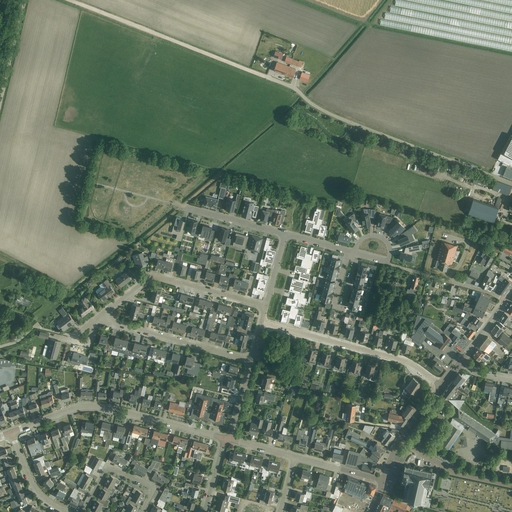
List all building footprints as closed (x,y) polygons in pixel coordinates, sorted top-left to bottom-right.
[(275,51),(274,54),(273,57),(281,60),(283,54),(275,51)] [(301,67),(302,63),(303,61),(299,60),(299,61),(292,59),(290,64),(301,67)] [(286,75),(289,67),(277,62),(274,71),(286,75)] [(289,67),(286,75),(299,80),(300,79),(302,73),(302,72),(289,67)] [(309,76),(302,73),(300,79),(307,81),(309,76)] [(501,153),(498,159),(511,166),(511,134),(501,153)] [(473,183),(476,184),(482,186),(485,178),(476,175),(473,183)] [(511,196),(511,186),(496,180),(492,189),(511,196)] [(236,200),(229,198),(226,209),(234,211),(235,207),(238,208),(241,195),(237,194),(236,199),(237,199),(236,200)] [(203,205),(216,208),(218,200),(206,196),(203,205)] [(250,202),(251,198),(244,196),(243,200),(246,201),(242,215),(250,217),(252,210),(257,211),(259,206),(253,205),(254,203),(250,202)] [(468,214),(493,223),(501,199),(497,198),(494,206),(473,199),(468,214)] [(260,220),(266,221),(268,215),(271,216),(273,210),(267,208),(266,210),(263,210),(260,220)] [(316,228),(319,218),(321,212),(321,210),(317,208),(316,211),(315,211),(312,222),(309,221),(310,220),(307,219),(305,224),(307,224),(305,231),(311,233),(313,227),(316,228)] [(364,223),(364,226),(371,225),(369,217),(371,217),(375,217),(375,209),(371,209),(371,213),(368,213),(368,214),(362,215),(363,219),(362,220),(363,223),(364,223)] [(275,213),(273,222),(273,223),(276,224),(276,223),(279,224),(280,221),(283,222),(285,211),(282,210),(281,211),(280,215),(275,213)] [(352,219),(346,223),(353,232),(359,228),(353,221),(356,219),(354,213),(350,216),(352,219)] [(393,217),(380,214),(377,225),(384,227),(385,222),(390,223),(393,217)] [(180,218),(177,217),(173,229),(179,230),(176,239),(181,240),(185,225),(182,224),(183,219),(180,218)] [(321,224),(322,219),(319,218),(316,228),(319,229),(318,235),(324,237),(327,226),(321,224)] [(191,235),(197,236),(198,230),(196,230),(198,221),(191,219),(188,231),(192,232),(191,235)] [(392,228),(390,230),(392,233),(394,236),(397,233),(402,227),(400,225),(401,224),(398,222),(399,222),(399,221),(397,219),(391,225),(393,227),(392,228)] [(209,229),(210,226),(203,225),(201,234),(205,235),(204,238),(212,241),(215,230),(212,230),(209,229)] [(404,237),(398,239),(401,245),(405,243),(405,244),(412,241),(410,236),(417,231),(413,226),(403,233),(404,237)] [(229,230),(221,228),(218,239),(226,241),(225,245),(229,246),(231,239),(227,238),(229,230)] [(338,240),(338,242),(342,243),(348,244),(350,238),(346,237),(344,236),(345,233),(340,232),(338,240)] [(236,233),(233,243),(238,245),(238,247),(245,249),(248,239),(241,237),(242,234),(236,233)] [(259,252),(263,239),(252,236),(248,249),(259,252)] [(267,251),(266,255),(274,257),(276,251),(270,250),(271,246),(269,245),(270,240),(266,239),(264,250),(267,251)] [(449,263),(452,264),(457,246),(442,242),(439,251),(437,259),(441,261),(439,269),(446,271),(449,263)] [(400,254),(399,259),(401,259),(400,260),(405,261),(405,260),(410,262),(412,255),(412,252),(421,250),(420,245),(406,247),(404,253),(402,252),(401,254),(400,254)] [(503,251),(510,255),(511,252),(511,247),(506,245),(503,251)] [(296,257),(303,259),(301,266),(306,268),(309,254),(306,253),(307,248),(301,246),(299,253),(298,252),(296,257)] [(313,255),(309,254),(306,268),(308,268),(311,269),(313,260),(318,262),(320,251),(314,249),(313,255)] [(174,269),(176,263),(177,260),(170,258),(172,251),(168,250),(167,254),(166,257),(165,261),(163,269),(171,270),(171,268),(174,269)] [(493,258),(485,253),(483,252),(481,256),(483,257),(480,262),(488,267),(493,258)] [(133,256),(134,259),(135,264),(137,263),(138,267),(146,265),(146,264),(149,263),(147,256),(144,257),(142,253),(133,256)] [(185,274),(187,266),(183,265),(184,262),(181,261),(183,254),(179,253),(177,260),(176,263),(179,264),(177,272),(185,274)] [(270,263),(272,264),(274,257),(266,255),(264,259),(261,259),(260,264),(266,266),(267,262),(270,263)] [(163,269),(165,261),(159,259),(159,258),(156,257),(154,263),(157,264),(156,267),(163,269)] [(511,266),(501,260),(499,263),(511,270),(510,271),(511,272),(511,266)] [(259,263),(253,261),(250,270),(257,272),(259,263)] [(197,266),(191,264),(188,274),(191,275),(191,276),(199,278),(201,270),(197,269),(197,266)] [(225,274),(222,274),(224,265),(221,264),(219,272),(218,276),(220,276),(219,283),(227,286),(229,278),(224,276),(225,274)] [(359,264),(358,270),(369,273),(370,267),(359,264)] [(306,268),(301,266),(296,265),(294,271),(300,273),(299,276),(303,277),(309,279),(310,274),(306,273),(308,268),(306,268)] [(116,280),(121,287),(131,279),(129,276),(132,273),(127,268),(124,270),(126,273),(116,280)] [(207,269),(206,275),(204,280),(213,282),(215,273),(211,272),(211,271),(207,269)] [(492,277),(490,276),(492,272),(488,270),(486,275),(481,287),(486,289),(487,288),(488,289),(487,289),(488,289),(489,287),(487,286),(492,277)] [(335,280),(337,275),(326,272),(328,273),(326,278),(335,280)] [(259,279),(258,284),(267,286),(268,280),(263,278),(264,274),(258,273),(256,278),(259,279)] [(240,289),(242,281),(235,279),(236,275),(233,274),(231,281),(234,281),(233,287),(240,289)] [(503,296),(511,283),(511,282),(501,274),(498,278),(502,282),(496,290),(503,296)] [(246,291),(248,285),(251,286),(254,276),(250,275),(250,278),(249,280),(243,278),(242,281),(240,289),(246,291)] [(307,284),(309,279),(303,277),(299,276),(298,279),(293,278),(291,284),(300,287),(302,287),(304,283),(307,284)] [(407,293),(408,294),(406,301),(412,303),(414,295),(419,277),(414,276),(410,290),(408,289),(407,293)] [(115,292),(113,290),(105,280),(102,282),(106,287),(103,289),(102,287),(101,287),(96,290),(96,291),(103,301),(115,292)] [(265,292),(267,286),(258,284),(257,288),(254,287),(252,293),(258,294),(259,291),(265,292)] [(301,292),(302,287),(300,287),(291,284),(289,291),(295,292),(294,295),(298,296),(304,298),(305,293),(301,292)] [(153,294),(163,296),(173,299),(174,296),(161,293),(162,289),(154,287),(153,294)] [(475,300),(477,301),(479,301),(479,300),(487,304),(491,297),(481,293),(473,290),(472,294),(477,295),(475,300)] [(161,302),(163,296),(153,294),(151,300),(158,302),(158,301),(161,302)] [(185,303),(187,295),(181,294),(179,301),(185,303)] [(330,302),(331,297),(320,294),(319,299),(330,302)] [(194,297),(187,295),(185,303),(192,305),(194,297)] [(307,299),(304,298),(298,296),(294,295),(293,299),(287,297),(286,303),(286,304),(292,305),(291,307),(295,308),(295,306),(297,307),(298,302),(305,304),(307,299)] [(77,311),(82,317),(94,308),(89,302),(85,296),(79,301),(80,302),(79,301),(80,300),(82,303),(84,306),(77,311)] [(204,308),(206,300),(200,299),(200,300),(196,299),(194,310),(197,311),(199,307),(204,308)] [(213,302),(206,300),(204,308),(203,311),(206,312),(210,313),(213,314),(213,311),(215,304),(212,304),(213,302)] [(485,311),(487,304),(479,300),(479,301),(477,301),(475,306),(485,311)] [(359,310),(360,305),(349,302),(348,307),(359,310)] [(482,316),(485,311),(475,306),(471,305),(467,304),(465,303),(463,309),(473,312),(482,316)] [(133,304),(131,310),(142,313),(142,310),(139,309),(140,306),(133,304)] [(223,313),(225,305),(219,304),(217,311),(220,312),(219,317),(222,317),(223,313)] [(159,325),(161,318),(154,317),(155,313),(154,313),(156,306),(153,305),(153,308),(151,316),(149,321),(153,322),(152,324),(159,325)] [(232,307),(225,305),(223,313),(230,315),(232,307)] [(292,318),(295,308),(291,307),(290,312),(285,311),(286,310),(283,309),(281,314),(283,314),(281,321),(287,323),(289,317),(292,318)] [(295,308),(292,318),(296,319),(294,325),(300,326),(300,325),(308,328),(310,322),(302,320),(303,316),(297,314),(299,309),(295,308)] [(144,317),(145,314),(142,313),(131,310),(130,317),(137,319),(138,315),(144,317)] [(246,314),(244,320),(251,322),(253,316),(252,316),(252,313),(246,311),(245,314),(246,314)] [(324,325),(327,326),(328,320),(329,319),(326,318),(326,317),(326,316),(321,315),(322,312),(317,311),(316,317),(315,317),(313,324),(317,325),(316,327),(323,329),(324,325)] [(509,321),(511,318),(511,317),(505,312),(499,320),(509,327),(511,323),(509,321)] [(64,317),(65,319),(56,326),(59,329),(61,328),(64,331),(75,322),(68,313),(64,317)] [(476,317),(470,315),(467,314),(466,314),(464,317),(468,320),(469,319),(479,326),(483,321),(479,318),(478,319),(475,317),(476,317)] [(169,327),(171,320),(172,316),(168,315),(168,317),(161,315),(161,318),(159,325),(165,327),(166,326),(169,327)] [(230,326),(232,320),(233,317),(229,316),(228,322),(221,320),(220,323),(227,325),(230,326)] [(476,331),(479,326),(469,319),(468,320),(464,317),(460,323),(466,327),(467,326),(470,328),(472,327),(476,331)] [(180,323),(181,320),(179,319),(178,320),(177,323),(174,322),(172,329),(178,331),(180,323)] [(251,322),(244,320),(241,320),(240,325),(238,325),(237,328),(247,331),(248,328),(250,328),(251,322)] [(328,320),(327,326),(326,328),(330,329),(329,331),(336,333),(338,326),(332,324),(332,321),(328,320)] [(188,332),(190,325),(190,324),(189,322),(187,323),(186,325),(180,323),(178,331),(184,332),(185,331),(188,332)] [(431,323),(423,334),(427,337),(435,343),(437,344),(436,345),(442,349),(446,344),(451,338),(448,336),(443,332),(443,331),(431,322),(431,323)] [(344,323),(343,328),(342,333),(345,334),(345,335),(352,337),(354,329),(347,328),(348,324),(344,323)] [(443,331),(443,332),(448,336),(452,331),(455,334),(452,339),(451,338),(446,344),(448,346),(450,345),(454,348),(460,352),(462,350),(470,339),(455,328),(457,325),(450,323),(443,331)] [(496,324),(491,331),(494,333),(494,334),(495,334),(497,336),(502,329),(503,330),(506,327),(500,323),(498,325),(496,324)] [(197,336),(199,328),(193,327),(193,325),(190,325),(188,332),(191,332),(190,334),(197,336)] [(457,325),(455,328),(470,339),(476,331),(471,329),(468,332),(465,330),(465,331),(457,325)] [(226,342),(227,336),(221,334),(222,327),(219,326),(218,333),(216,341),(222,342),(222,341),(226,342)] [(359,327),(358,331),(356,336),(360,337),(359,339),(367,341),(369,333),(362,331),(363,328),(359,327)] [(380,345),(382,338),(383,334),(387,335),(387,333),(389,328),(385,327),(384,331),(380,330),(379,333),(376,332),(373,343),(380,345)] [(205,330),(199,328),(197,336),(203,337),(205,330)] [(247,334),(247,331),(237,328),(237,331),(238,332),(237,338),(247,341),(248,334),(247,334)] [(211,332),(210,337),(209,339),(216,341),(218,333),(211,332)] [(408,352),(412,339),(406,337),(407,333),(403,332),(401,340),(404,341),(402,350),(408,352)] [(106,346),(105,349),(105,350),(108,351),(111,342),(107,341),(109,335),(101,333),(99,344),(106,346)] [(505,347),(511,339),(503,333),(497,341),(505,347)] [(388,335),(387,339),(385,344),(388,345),(388,347),(392,348),(392,347),(395,348),(397,340),(390,339),(391,336),(388,335)] [(118,352),(122,339),(116,337),(115,339),(112,338),(111,342),(108,351),(108,353),(110,354),(110,352),(112,352),(112,350),(118,352)] [(497,344),(488,337),(480,347),(489,354),(502,364),(506,360),(492,349),(497,344)] [(245,347),(247,341),(237,338),(236,338),(234,344),(245,347)] [(50,339),(49,344),(48,346),(51,347),(48,357),(56,359),(61,342),(50,339)] [(131,343),(128,342),(128,341),(122,339),(118,352),(128,354),(131,343)] [(139,353),(141,344),(135,342),(135,344),(131,343),(128,354),(138,357),(139,353)] [(147,346),(141,344),(139,353),(145,355),(144,356),(148,357),(150,350),(146,350),(147,346)] [(157,361),(160,349),(154,348),(153,351),(150,350),(148,357),(148,359),(150,359),(150,358),(151,358),(154,358),(155,360),(155,361),(157,361)] [(315,354),(316,350),(309,348),(308,351),(305,350),(303,357),(310,359),(309,363),(316,364),(318,355),(315,354)] [(167,351),(160,349),(157,361),(163,362),(164,361),(167,362),(170,353),(166,353),(167,351)] [(478,349),(475,352),(486,360),(487,360),(488,361),(489,360),(488,360),(490,356),(485,352),(484,354),(478,349)] [(69,355),(68,359),(67,362),(71,363),(72,360),(77,361),(77,362),(85,365),(88,357),(74,352),(73,356),(69,355)] [(330,368),(333,359),(333,358),(332,359),(329,358),(330,354),(323,352),(321,362),(326,363),(325,367),(330,368)] [(473,355),(473,356),(479,361),(480,360),(481,358),(482,359),(481,360),(484,362),(485,361),(486,362),(487,363),(488,361),(487,360),(486,360),(475,352),(473,355)] [(180,355),(173,353),(171,360),(178,362),(180,355)] [(188,367),(188,370),(191,371),(190,374),(197,376),(197,375),(199,368),(192,366),(194,358),(194,357),(192,356),(191,357),(187,356),(185,366),(188,367)] [(345,358),(338,356),(336,366),(339,367),(339,371),(345,372),(348,362),(347,363),(344,362),(345,358)] [(439,371),(443,366),(442,365),(444,363),(435,356),(432,361),(435,363),(433,366),(437,369),(436,370),(438,371),(439,371)] [(17,366),(17,362),(3,359),(0,358),(0,366),(11,367),(11,366),(14,366),(17,366)] [(362,367),(359,366),(360,362),(353,360),(351,370),(356,371),(355,374),(360,375),(363,366),(362,366),(362,367)] [(238,367),(226,364),(223,363),(221,370),(219,369),(218,373),(221,374),(226,375),(227,371),(232,373),(237,374),(238,367)] [(377,371),(374,370),(375,366),(368,364),(365,374),(370,375),(369,380),(375,381),(377,370),(377,371)] [(467,379),(470,375),(463,373),(461,375),(459,373),(452,381),(460,387),(461,386),(467,379)] [(263,375),(261,380),(271,383),(272,378),(278,379),(279,376),(269,374),(268,377),(263,375)] [(221,387),(224,388),(229,389),(229,386),(233,387),(235,379),(224,376),(221,387)] [(402,393),(409,398),(413,392),(414,393),(421,383),(413,377),(412,377),(411,376),(409,376),(408,378),(408,380),(406,382),(408,384),(402,393)] [(269,388),(271,383),(261,380),(260,386),(265,387),(264,390),(271,392),(272,389),(269,388)] [(460,387),(452,381),(448,387),(455,392),(458,387),(459,388),(467,394),(469,390),(465,387),(464,388),(461,386),(460,387)] [(485,385),(484,385),(483,388),(484,389),(484,390),(490,391),(489,395),(494,396),(496,387),(493,386),(493,384),(489,383),(489,382),(486,382),(485,382),(485,385)] [(137,399),(140,399),(140,398),(143,385),(139,385),(139,387),(136,386),(134,395),(131,394),(129,401),(136,403),(137,399)] [(508,399),(510,388),(501,386),(499,397),(504,398),(503,399),(505,399),(505,398),(508,399)] [(38,408),(35,399),(38,398),(37,396),(38,395),(38,387),(32,387),(32,391),(35,391),(36,393),(30,395),(32,400),(33,404),(29,405),(31,411),(38,408)] [(120,396),(123,396),(124,390),(121,389),(120,392),(114,391),(115,388),(111,387),(110,394),(113,394),(112,399),(119,401),(120,396)] [(454,393),(455,392),(448,387),(442,395),(449,400),(458,408),(459,409),(464,401),(465,400),(464,400),(454,400),(454,399),(455,399),(456,398),(455,397),(457,395),(454,393)] [(68,389),(65,390),(65,389),(61,390),(62,395),(64,401),(71,399),(70,396),(72,395),(71,392),(69,393),(68,389)] [(98,392),(98,393),(98,398),(106,398),(106,392),(106,389),(103,389),(103,392),(98,392)] [(81,390),(81,393),(81,398),(92,398),(92,390),(81,390)] [(51,404),(51,403),(54,402),(53,397),(53,391),(48,392),(48,393),(40,396),(43,407),(51,404)] [(274,401),(275,395),(265,392),(264,395),(258,393),(256,401),(262,403),(262,402),(264,403),(265,403),(266,402),(267,401),(267,400),(267,399),(274,401)] [(202,407),(205,396),(201,395),(197,393),(195,401),(197,402),(198,403),(197,406),(202,407)] [(149,406),(151,400),(152,400),(153,396),(149,395),(147,399),(144,398),(142,404),(149,406)] [(211,405),(213,398),(208,396),(208,397),(205,396),(202,407),(206,408),(207,406),(208,405),(211,405)] [(156,397),(155,402),(154,407),(161,409),(162,403),(158,402),(159,397),(156,397)] [(27,398),(24,398),(23,398),(22,406),(23,407),(20,409),(19,404),(18,405),(16,401),(16,399),(13,401),(15,406),(19,416),(25,413),(28,412),(26,406),(27,398)] [(218,411),(221,400),(217,399),(213,398),(211,405),(213,406),(214,408),(214,410),(218,411)] [(10,403),(13,411),(10,412),(12,418),(19,416),(15,406),(13,401),(12,399),(9,401),(10,403)] [(224,401),(221,400),(218,411),(222,412),(223,410),(224,409),(227,410),(229,402),(225,401),(224,401)] [(171,402),(169,411),(184,414),(185,407),(179,406),(179,404),(171,402)] [(346,420),(354,421),(356,405),(346,404),(345,413),(347,413),(346,420)] [(416,409),(408,404),(406,408),(401,405),(399,408),(403,411),(401,413),(409,419),(416,409)] [(199,418),(202,407),(197,406),(197,408),(195,409),(193,408),(191,416),(195,417),(199,418)] [(207,420),(209,413),(206,412),(205,410),(206,408),(202,407),(199,418),(203,419),(202,419),(207,420)] [(459,435),(459,434),(461,431),(465,425),(490,443),(490,444),(501,445),(500,447),(511,448),(511,438),(510,438),(499,436),(499,435),(500,431),(498,430),(495,434),(459,409),(458,408),(452,417),(454,418),(450,424),(450,423),(447,427),(450,429),(440,444),(448,449),(458,434),(459,435)] [(215,422),(218,411),(214,410),(213,412),(211,413),(209,413),(207,420),(211,422),(211,421),(215,422)] [(222,415),(222,412),(218,411),(215,422),(219,423),(218,424),(223,425),(225,417),(222,416),(222,415)] [(391,414),(390,413),(389,415),(388,420),(398,422),(403,426),(408,419),(404,416),(403,416),(396,415),(391,414)] [(263,419),(257,418),(256,424),(251,423),(249,432),(256,434),(258,427),(261,427),(263,420),(263,419)] [(105,429),(104,434),(103,439),(107,440),(105,447),(109,448),(112,433),(109,432),(109,430),(111,423),(110,423),(103,422),(103,421),(101,429),(105,429)] [(271,422),(265,421),(263,431),(265,431),(264,434),(265,434),(265,435),(266,436),(267,436),(267,435),(268,435),(271,436),(273,430),(269,429),(271,422)] [(82,434),(83,434),(92,436),(94,423),(86,422),(86,423),(83,422),(81,431),(82,431),(82,434)] [(63,433),(65,437),(66,441),(69,440),(67,435),(70,434),(71,436),(74,435),(70,424),(64,426),(66,432),(63,433)] [(114,432),(113,437),(122,439),(123,436),(123,434),(125,427),(118,425),(116,432),(114,432)] [(139,437),(141,427),(134,425),(132,435),(139,437)] [(141,427),(139,437),(142,438),(143,436),(146,437),(146,436),(148,429),(141,427)] [(283,431),(283,434),(279,433),(279,434),(277,440),(284,442),(288,429),(284,428),(283,431)] [(51,431),(52,434),(54,438),(53,439),(54,443),(56,448),(60,447),(58,441),(56,438),(61,436),(58,429),(51,431)] [(288,435),(289,434),(289,432),(290,432),(291,430),(288,429),(284,442),(291,443),(293,436),(288,435)] [(361,434),(360,434),(348,429),(345,438),(350,440),(350,439),(365,446),(367,442),(359,438),(361,434)] [(152,437),(152,438),(153,439),(155,441),(154,444),(158,445),(158,444),(161,434),(161,432),(154,430),(153,434),(152,437)] [(388,445),(396,434),(399,431),(392,430),(390,432),(387,430),(384,434),(384,435),(385,436),(381,440),(388,445)] [(169,441),(171,435),(168,434),(161,432),(158,445),(162,445),(163,440),(166,441),(169,441)] [(48,439),(46,434),(46,433),(40,436),(41,439),(38,440),(42,449),(45,448),(44,446),(51,443),(52,443),(50,438),(49,438),(48,439)] [(306,447),(308,439),(309,436),(298,433),(296,440),(299,441),(298,445),(306,447)] [(171,435),(169,441),(172,442),(172,443),(177,444),(177,446),(175,446),(174,449),(175,449),(178,450),(181,437),(174,435),(171,435)] [(69,450),(66,441),(65,437),(61,438),(64,445),(62,446),(64,451),(66,451),(69,450)] [(177,452),(178,452),(181,453),(183,445),(186,446),(188,439),(181,437),(178,450),(177,452)] [(316,443),(314,449),(321,451),(322,447),(328,449),(330,442),(331,438),(328,437),(327,441),(326,443),(326,444),(324,443),(323,445),(320,444),(320,442),(319,440),(318,440),(317,441),(316,443)] [(39,450),(42,449),(38,440),(36,441),(34,438),(27,440),(29,446),(28,446),(32,456),(36,454),(32,445),(36,443),(39,450)] [(194,441),(192,447),(195,448),(193,458),(197,459),(201,442),(194,441)] [(212,447),(208,446),(208,444),(201,442),(197,459),(201,460),(203,450),(206,451),(206,453),(210,454),(212,447)] [(380,456),(385,449),(381,446),(381,445),(377,442),(372,450),(380,456)] [(8,455),(6,449),(6,448),(0,451),(3,457),(5,465),(7,468),(12,465),(11,462),(8,463),(6,455),(8,455)] [(363,448),(360,453),(367,458),(368,456),(376,462),(380,457),(373,452),(371,454),(363,448)] [(373,473),(376,462),(368,456),(367,458),(360,453),(349,450),(345,465),(361,470),(373,473)] [(237,462),(240,453),(235,451),(234,451),(234,453),(234,454),(231,453),(229,458),(228,463),(234,465),(235,462),(237,462)] [(343,454),(337,453),(338,452),(334,451),(332,458),(342,461),(343,454)] [(244,461),(246,454),(245,454),(240,453),(237,462),(237,463),(240,464),(239,466),(242,467),(240,475),(243,475),(245,468),(247,462),(244,461)] [(116,455),(112,461),(124,467),(126,464),(128,466),(133,456),(131,454),(127,461),(116,455)] [(245,468),(249,468),(249,466),(255,467),(257,457),(252,456),(252,455),(250,463),(247,462),(245,468)] [(49,464),(48,461),(45,463),(42,456),(38,458),(33,459),(33,460),(34,463),(36,469),(49,464)] [(97,470),(102,460),(96,457),(91,467),(97,470)] [(263,459),(257,457),(255,467),(260,469),(259,471),(263,472),(264,466),(261,466),(263,458),(263,459)] [(147,470),(151,472),(153,468),(157,461),(153,460),(150,466),(149,466),(147,469),(136,463),(137,462),(133,460),(130,464),(134,466),(132,469),(144,476),(147,470)] [(272,472),(275,462),(269,461),(270,460),(269,460),(267,467),(264,466),(263,472),(262,476),(265,477),(266,474),(268,475),(269,471),(272,472)] [(157,470),(161,462),(157,461),(153,468),(157,470)] [(280,463),(275,462),(272,472),(277,473),(277,476),(280,477),(282,471),(279,470),(281,463),(280,463)] [(45,472),(44,470),(47,469),(46,467),(50,466),(49,464),(36,469),(39,475),(45,472)] [(423,468),(418,467),(418,468),(414,468),(414,467),(413,467),(409,466),(408,466),(406,466),(406,465),(405,465),(404,465),(404,466),(405,466),(404,470),(403,470),(404,471),(403,472),(402,472),(402,473),(403,473),(403,476),(401,476),(402,477),(402,478),(401,478),(401,479),(402,479),(401,482),(400,482),(400,483),(401,483),(401,484),(401,483),(405,484),(404,485),(405,485),(404,488),(403,489),(404,489),(403,493),(402,493),(403,493),(402,496),(402,497),(401,501),(409,503),(411,504),(414,505),(417,504),(430,507),(432,498),(426,497),(428,490),(432,490),(433,485),(430,484),(431,477),(435,478),(436,472),(423,469),(423,468)] [(16,473),(13,467),(8,469),(10,475),(16,473)] [(301,479),(308,481),(311,482),(312,477),(309,476),(311,471),(303,469),(301,476),(302,476),(301,479)] [(194,474),(191,474),(192,472),(188,471),(187,476),(190,477),(193,478),(192,481),(201,483),(202,477),(198,475),(198,474),(194,473),(194,474)] [(167,483),(169,480),(169,479),(167,477),(166,478),(155,472),(152,478),(163,484),(164,481),(167,483)] [(80,479),(78,484),(80,485),(80,486),(86,489),(88,485),(89,485),(92,478),(86,474),(83,480),(80,479)] [(331,485),(333,477),(320,474),(316,488),(326,491),(328,484),(331,485)] [(108,476),(106,480),(114,485),(116,483),(118,484),(120,480),(111,476),(110,477),(108,476)] [(365,483),(347,476),(341,491),(364,500),(365,498),(371,500),(377,486),(365,482),(365,483)] [(235,487),(237,481),(240,482),(241,479),(232,477),(231,480),(224,478),(223,483),(232,486),(235,487)] [(18,479),(18,478),(12,481),(10,482),(12,488),(15,487),(21,484),(19,482),(20,481),(20,479),(18,479)] [(50,478),(44,482),(43,483),(48,488),(54,483),(57,481),(55,479),(52,481),(50,478)] [(77,485),(70,481),(65,478),(63,481),(69,484),(75,487),(77,485)] [(66,493),(64,491),(63,491),(66,485),(69,487),(70,485),(61,480),(60,482),(56,487),(59,489),(56,496),(63,499),(66,493)] [(114,485),(106,480),(104,485),(106,485),(105,487),(114,492),(116,489),(113,487),(114,485)] [(193,488),(194,485),(186,482),(184,488),(188,489),(187,492),(183,491),(182,496),(191,498),(192,495),(197,497),(199,489),(193,488)] [(231,492),(232,486),(223,483),(221,489),(228,491),(227,494),(236,496),(237,493),(231,492)] [(23,490),(22,487),(21,484),(15,487),(17,492),(23,490)] [(269,490),(270,487),(264,485),(263,489),(266,490),(264,495),(274,497),(275,492),(276,492),(269,490)] [(114,492),(105,487),(104,489),(102,488),(100,492),(108,497),(109,494),(112,496),(114,492)] [(77,495),(79,490),(74,488),(68,499),(71,501),(69,503),(76,507),(79,500),(76,498),(78,495),(77,495)] [(143,493),(134,488),(132,492),(135,493),(134,495),(142,500),(144,496),(142,495),(143,493)] [(25,496),(24,494),(24,493),(25,492),(24,491),(23,491),(23,490),(17,492),(18,495),(14,496),(15,500),(25,496)] [(310,498),(312,493),(306,491),(306,494),(304,494),(305,494),(297,492),(295,499),(302,501),(306,502),(307,497),(310,498)] [(108,497),(100,492),(98,496),(99,497),(98,499),(108,504),(109,500),(107,499),(108,497)] [(219,511),(224,511),(227,511),(229,508),(225,508),(227,501),(239,504),(240,498),(230,495),(230,496),(222,494),(221,498),(219,497),(218,501),(218,502),(217,504),(216,509),(219,510),(219,511)] [(383,494),(383,495),(379,501),(390,507),(394,509),(394,510),(395,510),(397,508),(399,509),(404,511),(405,511),(406,509),(409,511),(412,507),(408,505),(395,499),(394,499),(383,494)] [(140,504),(142,500),(134,495),(132,498),(130,496),(128,500),(137,505),(138,503),(140,504)] [(273,503),(274,497),(264,495),(263,499),(260,498),(259,503),(265,504),(266,501),(273,503)] [(16,506),(22,504),(28,502),(25,496),(15,500),(14,500),(16,506)] [(108,504),(98,499),(97,501),(96,500),(93,504),(102,508),(103,506),(106,507),(108,504)] [(187,507),(189,507),(194,508),(195,502),(189,500),(185,499),(185,502),(188,503),(187,507)] [(360,499),(358,504),(367,508),(369,505),(369,503),(360,499)] [(136,507),(137,505),(128,500),(126,503),(129,505),(127,507),(136,511),(138,508),(136,507)] [(387,511),(389,510),(386,509),(386,507),(387,508),(387,509),(389,510),(390,507),(379,501),(375,511),(374,511),(387,511)]
